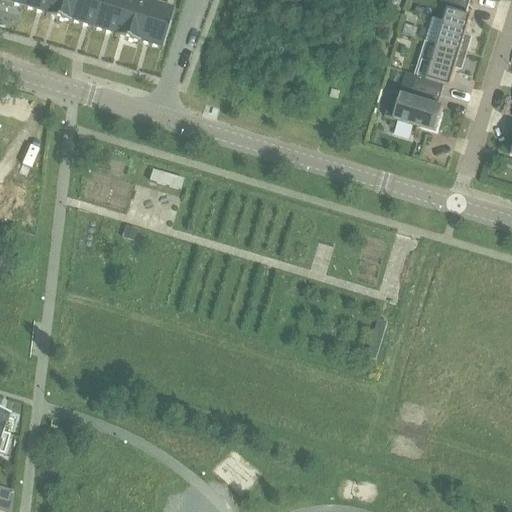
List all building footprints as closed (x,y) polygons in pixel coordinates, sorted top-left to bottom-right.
[(0,0),(0,3),(23,10),(25,0),(0,0)] [(25,0),(23,10),(45,17),(44,17),(45,18),(50,0),(25,0)] [(50,0),(45,18),(68,25),(75,0),(50,0)] [(75,0),(68,25),(69,25),(70,24),(92,31),(100,0),(75,0)] [(125,0),(100,0),(92,31),(114,37),(113,38),(114,38),(125,0)] [(138,0),(125,0),(114,38),(137,45),(150,3),(138,0)] [(461,53),(467,55),(471,43),(464,41),(471,18),(466,16),(469,5),(453,0),(442,0),(437,20),(445,22),(437,46),(461,53)] [(174,11),(150,3),(137,45),(138,46),(139,45),(162,52),(174,11)] [(418,28),(405,25),(402,35),(416,39),(418,28)] [(450,88),(457,65),(463,67),(467,55),(461,53),(437,46),(432,65),(421,61),(416,77),(419,78),(416,89),(441,97),(445,86),(450,88)] [(392,95),(385,118),(436,134),(443,110),(438,108),(441,97),(416,89),(412,101),(392,95)] [(0,454),(4,456),(10,436),(3,434),(9,415),(0,412),(0,454)]
